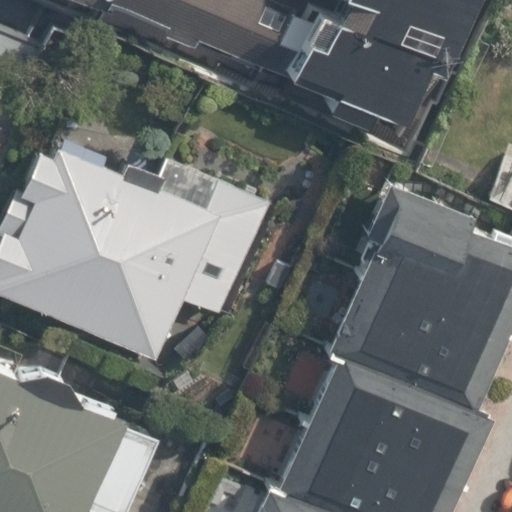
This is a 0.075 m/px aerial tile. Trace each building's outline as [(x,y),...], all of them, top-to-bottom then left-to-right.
[(132,0),(170,17),(166,26),(192,35),(197,28),(328,87),(323,97),(365,117),(371,101),(401,116),(425,67),(441,75),(471,0),(132,0)] [(149,158),(34,111),(0,192),(0,279),(153,342),(176,288),(210,303),(258,186),(155,144),(149,158)] [(511,293),(511,237),(384,180),(316,331),(335,339),(465,398),(511,293)] [(465,398),(335,339),(269,483),(332,511),(433,511),(482,406),(465,398)] [(8,358),(0,354),(0,511),(74,511),(78,504),(98,511),(118,511),(156,421),(70,386),(60,362),(34,351),(8,358)] [(332,511),(269,483),(259,479),(244,511),(332,511)]
